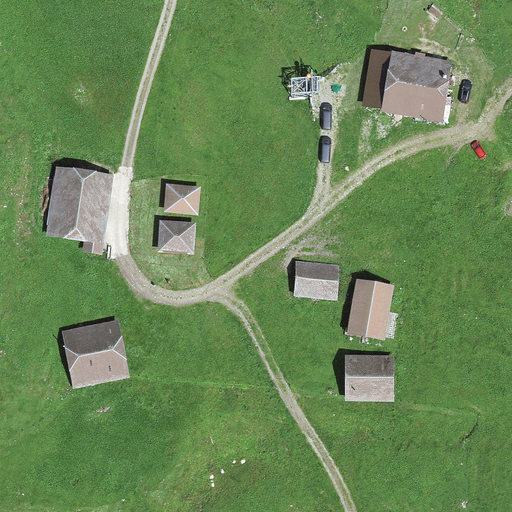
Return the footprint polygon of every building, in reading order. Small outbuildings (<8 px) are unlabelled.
[(371,48),(362,109),(447,122),(456,61),(371,48)] [(57,173),(48,244),(104,251),(113,180),(57,173)] [(166,189),(165,214),(200,216),(201,190),(166,189)] [(160,224),(158,258),(193,260),(195,226),(160,224)] [(297,260),(293,295),(336,301),(341,266),(297,260)] [(356,277),(349,332),(385,337),(393,283),(356,277)] [(63,341),(77,392),(132,376),(118,326),(63,341)] [(343,357),(344,402),(394,401),(393,355),(343,357)]
